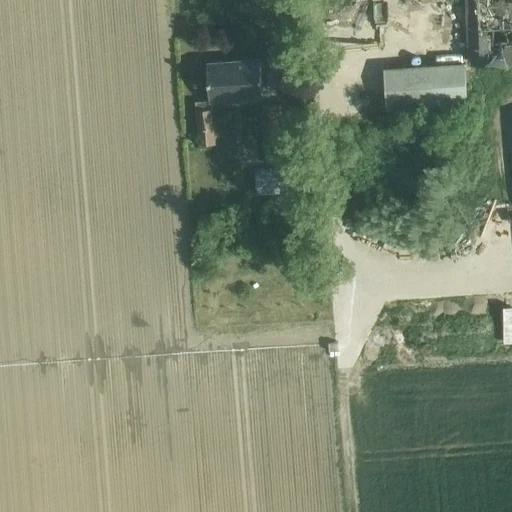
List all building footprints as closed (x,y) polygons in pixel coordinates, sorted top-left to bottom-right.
[(511,0),(468,0),(470,63),(511,60),(511,0)] [(208,64),(211,103),(263,99),(260,60),(208,64)] [(385,70),(387,110),(468,105),(465,64),(385,70)] [(263,107),(265,142),(279,141),(277,106),(263,107)] [(196,111),(198,147),(214,146),(212,110),(196,111)] [(262,165),(263,187),(281,187),(280,164),(262,165)]
